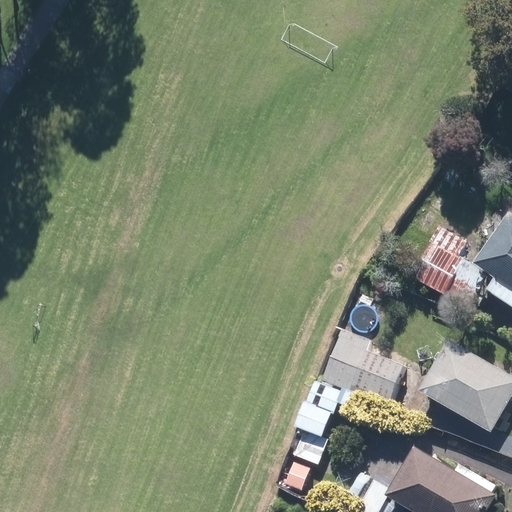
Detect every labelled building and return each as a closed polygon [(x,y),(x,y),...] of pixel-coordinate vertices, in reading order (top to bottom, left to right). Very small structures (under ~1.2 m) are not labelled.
[(451,198),(431,185),(406,227),(426,240),(451,198)] [(511,223),(482,266),(503,281),(495,292),(511,303),(511,223)] [(475,243),(443,224),(411,278),(452,302),(472,268),(463,263),(475,243)] [(327,381),(391,408),(408,367),(371,352),(374,342),(348,331),(327,381)] [(511,374),(452,340),(423,392),(496,433),(511,405),(511,374)] [(462,472),(422,448),(393,496),(419,511),(493,511),(503,496),(499,494),(503,487),(466,465),(462,472)]
